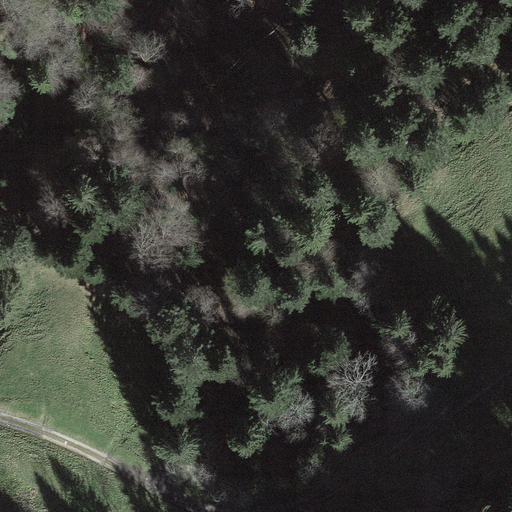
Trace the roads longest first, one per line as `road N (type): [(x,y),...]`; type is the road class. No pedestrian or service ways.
road 1 (track): [(511,365),(308,506),(287,511)]
road 2 (track): [(236,511),(0,413)]
